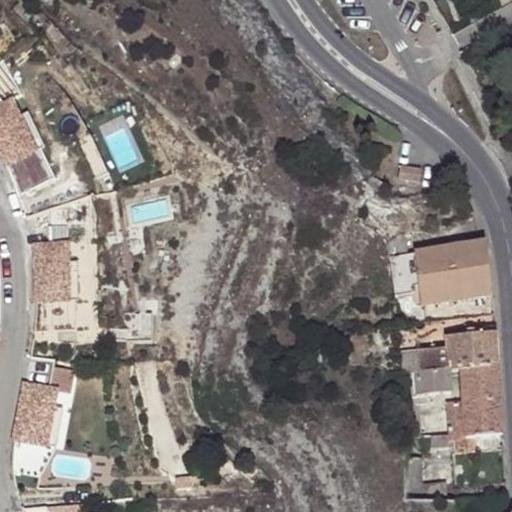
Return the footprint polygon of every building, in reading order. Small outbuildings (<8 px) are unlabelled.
[(5,101),(0,104),(0,162),(1,164),(30,151),(5,101)] [(420,183),(423,170),(401,166),(398,179),(420,183)] [(490,285),(486,241),(442,248),(414,251),(419,292),(420,306),(492,298),(490,285)] [(63,245),(31,245),(32,300),(64,300),(63,245)] [(419,292),(414,251),(390,257),(394,295),(419,292)] [(495,334),(494,327),(466,329),(467,336),(495,334)] [(467,336),(447,337),(449,370),(452,370),(461,370),(498,368),(496,348),(495,334),(467,336)] [(501,402),(498,368),(461,370),(463,405),(501,402)] [(443,371),(410,373),(411,397),(454,395),(452,370),(449,370),(443,371)] [(52,390),(21,384),(11,438),(42,444),(52,390)] [(503,418),(501,402),(463,405),(447,406),(448,435),(448,440),(454,439),(466,439),(503,437),(503,418)] [(406,408),(406,419),(421,419),(421,407),(406,408)] [(406,419),(407,436),(421,435),(421,419),(406,419)] [(454,448),(454,439),(448,440),(431,437),(432,448),(454,448)] [(467,453),(466,439),(454,439),(454,448),(455,454),(467,453)] [(406,459),(405,500),(446,499),(445,484),(422,484),(421,459),(406,459)]
